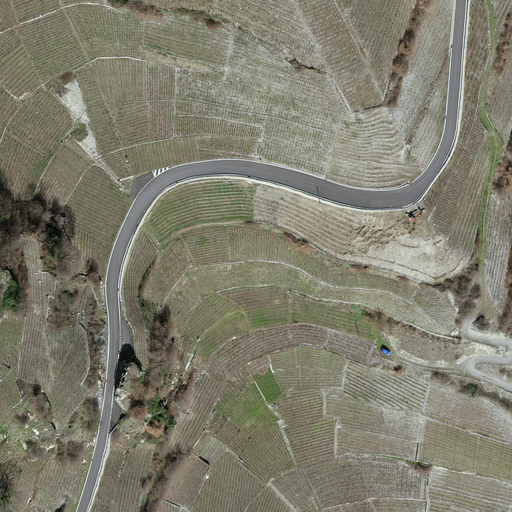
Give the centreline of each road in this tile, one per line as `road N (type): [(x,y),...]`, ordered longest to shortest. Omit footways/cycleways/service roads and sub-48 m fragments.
road 1 (unclassified): [(81,511),(109,392),(112,277),(142,200),(170,176),(217,166),(364,198),(413,191),(445,147),(461,0)]
road 2 (track): [(511,388),(473,369),(474,359),(505,360),(511,350),(469,332),(472,320)]
